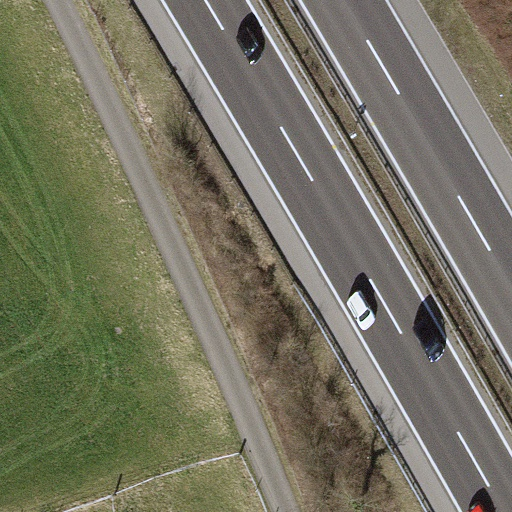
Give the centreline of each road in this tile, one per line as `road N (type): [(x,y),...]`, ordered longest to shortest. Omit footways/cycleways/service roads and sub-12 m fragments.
road 1 (motorway): [(204,0),(502,511)]
road 2 (motorway): [(511,284),(345,0)]
